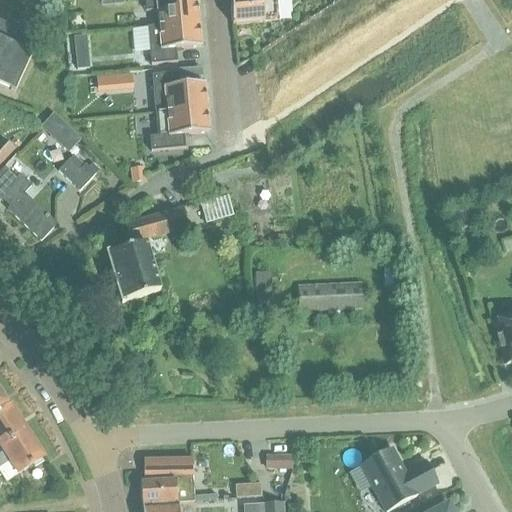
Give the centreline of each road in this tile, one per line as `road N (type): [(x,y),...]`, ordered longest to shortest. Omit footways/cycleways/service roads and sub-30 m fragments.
road 1 (residential): [(471,0),(500,44),(404,107),(394,135),(436,419)]
road 2 (residential): [(85,440),(436,419)]
road 3 (residential): [(211,0),(226,155),(151,187)]
road 4 (tertiary): [(85,440),(50,379),(0,330)]
